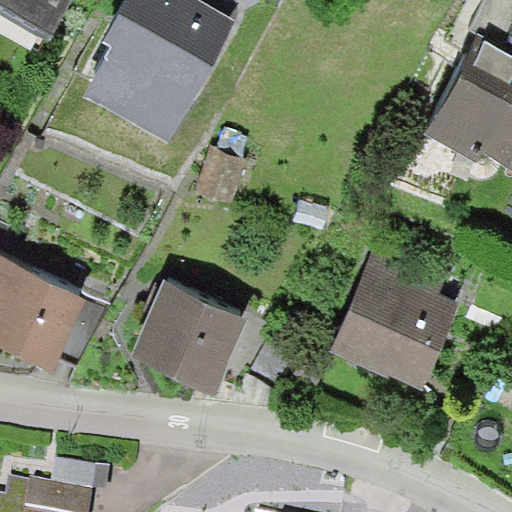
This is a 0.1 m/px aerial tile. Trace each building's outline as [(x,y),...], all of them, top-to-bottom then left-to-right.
[(0,0),(0,12),(50,38),(69,0),(0,0)] [(199,0),(124,0),(102,41),(112,46),(85,95),(169,141),(236,20),(199,0)] [(511,55),(479,33),(425,134),(475,162),(482,151),(511,169),(511,55)] [(446,279),(374,247),(328,351),(356,363),(388,377),(390,374),(423,388),(461,302),(440,292),(446,279)] [(88,298),(0,255),(0,345),(53,371),(58,359),(88,298)] [(248,318),(165,280),(130,356),(168,373),(214,394),(248,318)] [(88,298),(58,359),(75,367),(108,308),(88,298)] [(278,322),(249,370),(274,384),(302,336),(278,322)] [(20,476),(10,474),(7,492),(0,491),(0,511),(79,511),(25,503),(29,477),(20,476)] [(29,477),(25,503),(79,511),(89,511),(94,486),(29,474),(29,477)]
